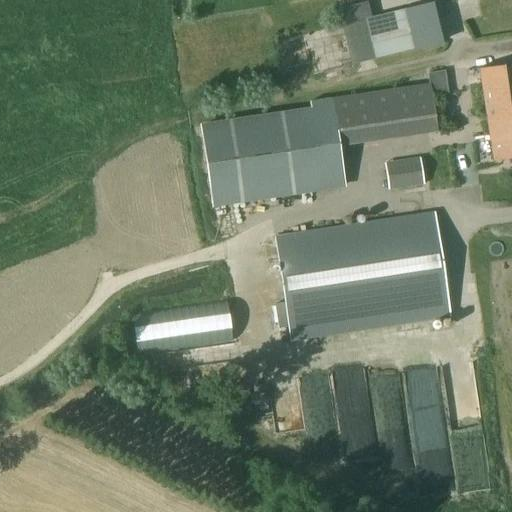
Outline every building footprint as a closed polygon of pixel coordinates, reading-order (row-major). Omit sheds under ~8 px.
[(341,24),(342,26),(350,64),(448,42),(439,2),(341,24)] [(511,64),(478,70),(492,161),(508,158),(509,163),(511,162),(511,64)] [(335,147),(328,99),(309,102),(310,108),(199,128),(212,209),(341,189),(335,147)] [(384,163),(387,191),(424,186),(420,158),(384,163)] [(450,316),(444,280),(434,213),(273,237),(284,304),(289,340),(450,316)] [(135,313),(137,341),(188,337),(189,345),(235,340),(232,304),(135,313)] [(358,377),(332,380),(343,456),(371,452),(366,415),(367,415),(365,404),(361,404),(358,377)]
